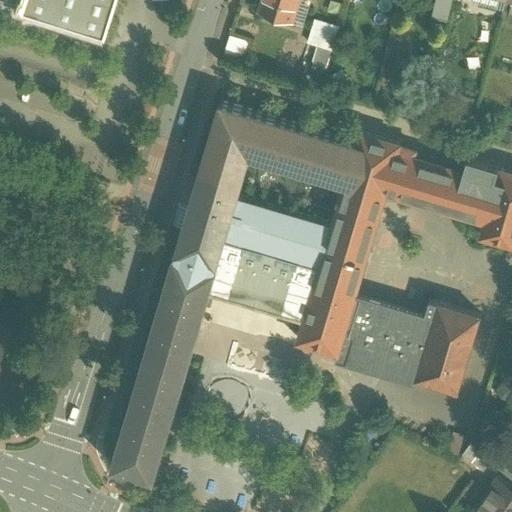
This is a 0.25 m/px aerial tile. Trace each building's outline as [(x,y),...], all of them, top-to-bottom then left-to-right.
[(0,0),(0,3),(17,9),(20,0),(0,0)] [(112,0),(20,0),(17,9),(101,36),(112,0)] [(300,0),(262,0),(258,12),(294,23),(300,0)] [(315,18),(310,43),(319,45),(316,63),(331,66),(339,23),(315,18)] [(245,54),(248,39),(231,35),(228,50),(245,54)] [(358,141),(221,100),(196,182),(238,194),(250,154),(345,183),(358,141)] [(361,130),(358,141),(345,183),(333,223),(238,194),(196,182),(186,216),(176,251),(175,256),(174,255),(112,466),(154,478),(186,370),(187,370),(194,345),(193,345),(204,309),(216,268),(311,296),(299,337),(299,339),(338,350),(356,290),(386,189),(400,143),(400,142),(361,130)] [(498,179),(414,154),(416,148),(400,143),(386,189),(486,219),(482,233),(511,242),(511,170),(502,167),(498,179)] [(109,183),(88,176),(84,188),(105,194),(109,183)] [(311,296),(216,268),(204,309),(299,337),(311,296)] [(426,311),(356,290),(338,350),(336,357),(416,381),(418,377),(458,389),(481,313),(430,298),(426,311)] [(465,435),(454,431),(448,451),(459,455),(465,435)] [(484,467),(497,447),(477,434),(464,454),(484,467)] [(511,511),(511,493),(494,481),(472,511),(471,511),(511,511)] [(419,511),(379,483),(358,511),(348,503),(341,511),(357,511),(358,511),(419,511)] [(448,511),(451,510),(439,502),(431,511),(448,511)]
